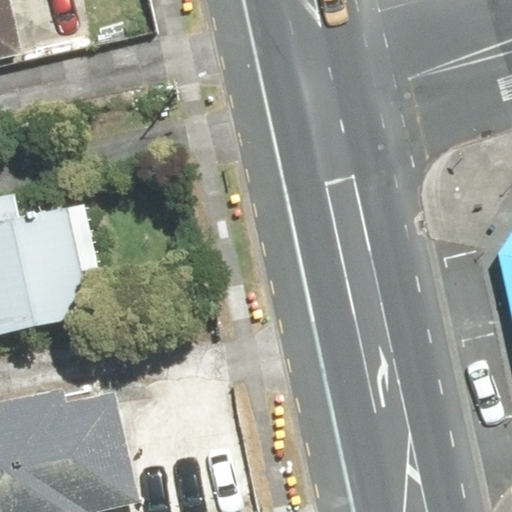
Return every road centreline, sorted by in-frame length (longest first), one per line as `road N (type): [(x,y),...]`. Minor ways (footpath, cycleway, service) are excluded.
road 1 (primary): [(367,82),(439,511)]
road 2 (tertiary): [(367,82),(511,34)]
